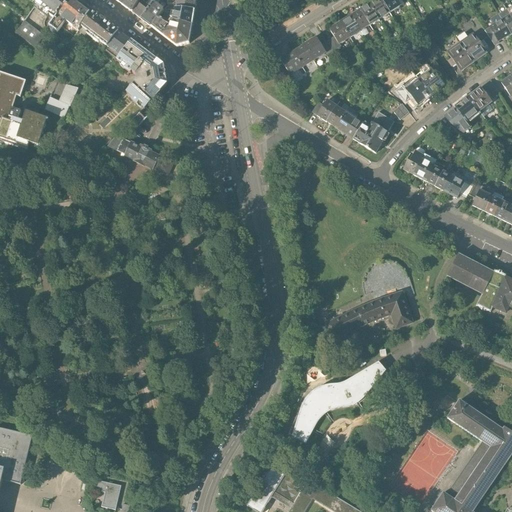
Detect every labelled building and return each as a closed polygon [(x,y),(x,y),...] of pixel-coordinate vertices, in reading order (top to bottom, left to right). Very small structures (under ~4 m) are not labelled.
[(40,0),(40,1),(36,5),(56,20),(70,0),(40,0)] [(76,0),(70,0),(56,20),(50,28),(57,33),(66,22),(74,28),(75,25),(80,29),(81,27),(92,12),(76,0)] [(114,0),(120,4),(132,13),(141,0),(114,0)] [(140,18),(142,20),(156,0),(150,0),(150,1),(149,0),(141,0),(132,13),(134,14),(140,18)] [(156,0),(142,20),(150,26),(151,27),(158,18),(163,11),(168,6),(168,5),(168,4),(163,0),(156,0)] [(196,0),(167,0),(168,4),(168,5),(175,6),(175,4),(178,4),(177,11),(195,12),(196,2),(196,0)] [(387,0),(381,0),(375,4),(385,20),(396,13),(387,0)] [(402,0),(387,0),(396,13),(406,6),(402,0)] [(375,4),(365,11),(375,27),(385,20),(375,4)] [(195,12),(177,11),(175,18),(173,18),(173,15),(165,13),(164,20),(169,22),(192,27),(193,21),(195,12)] [(365,11),(354,18),(364,33),(375,27),(365,11)] [(102,19),(92,12),(81,27),(107,46),(118,31),(102,19)] [(511,14),(503,19),(511,33),(511,14)] [(158,18),(151,27),(177,47),(183,46),(189,44),(192,30),(192,27),(169,22),(167,24),(158,18)] [(354,18),(344,24),(354,40),(364,33),(354,18)] [(511,33),(503,19),(495,24),(504,39),(511,34),(511,33)] [(344,24),(333,31),(343,47),(354,40),(344,24)] [(495,24),(486,29),(495,44),(504,39),(495,24)] [(126,38),(118,31),(107,46),(108,48),(106,51),(116,59),(119,55),(120,56),(131,41),(126,38)] [(479,63),(490,55),(477,38),(466,46),(479,63)] [(320,39),(308,46),(318,62),(330,55),(320,39)] [(165,75),(164,65),(131,41),(120,56),(116,61),(135,75),(137,80),(138,85),(133,90),(131,88),(127,93),(145,109),(167,85),(165,75)] [(308,46),(296,53),(306,70),(318,62),(308,46)] [(467,72),(479,63),(466,46),(454,55),(467,72)] [(296,53),(285,60),(295,77),(306,70),(296,53)] [(435,72),(423,82),(435,98),(447,88),(435,72)] [(16,95),(19,96),(24,82),(0,73),(0,138),(27,148),(29,142),(40,146),(50,118),(24,109),(20,120),(18,119),(21,111),(12,108),(16,95)] [(511,76),(501,83),(511,98),(511,76)] [(423,82),(410,92),(422,109),(435,98),(423,82)] [(62,95),(59,101),(71,106),(74,100),(79,88),(67,85),(62,95)] [(468,99),(478,110),(480,113),(493,102),(482,88),(468,99)] [(65,119),(71,106),(59,101),(50,97),(45,110),(65,119)] [(456,109),(465,120),(478,110),(468,99),(456,109)] [(317,116),(328,123),(337,108),(327,101),(317,116)] [(394,109),(399,119),(409,114),(405,104),(394,109)] [(328,123),(339,130),(348,115),(337,108),(328,123)] [(130,123),(136,129),(151,115),(145,109),(130,123)] [(465,120),(456,109),(444,118),(454,129),(465,120)] [(394,122),(378,112),(368,127),(363,123),(354,138),(376,152),(394,122)] [(339,130),(354,138),(363,123),(348,115),(339,130)] [(131,142),(117,136),(108,147),(111,148),(124,155),(124,156),(133,160),(132,161),(138,164),(143,166),(144,166),(153,170),(154,169),(168,176),(174,163),(160,156),(161,155),(151,150),(152,149),(146,146),(141,144),(140,145),(131,141),(131,142)] [(412,152),(401,171),(411,176),(421,156),(412,152)] [(411,176),(421,181),(431,162),(421,156),(411,176)] [(441,167),(431,162),(421,181),(432,186),(441,167)] [(451,172),(441,167),(432,186),(441,191),(451,172)] [(463,178),(451,172),(441,191),(454,198),(457,191),(463,178)] [(473,183),(463,178),(457,191),(467,196),(473,183)] [(482,186),(474,202),(485,208),(493,192),(482,186)] [(493,192),(485,208),(495,213),(503,197),(493,192)] [(511,201),(503,197),(495,213),(505,218),(511,204),(511,201)] [(488,313),(495,296),(511,304),(511,280),(503,277),(492,271),(457,253),(446,277),(481,294),(476,306),(488,313)] [(333,340),(391,316),(396,329),(415,323),(412,317),(406,298),(403,290),(368,303),(324,321),(333,340)] [(303,401),(289,434),(306,444),(313,431),(316,425),(324,415),(326,414),(331,411),(341,408),(348,408),(356,405),(358,404),(365,399),(373,390),(384,376),(383,375),(386,370),(379,362),(349,380),(339,384),(330,384),(319,388),(311,393),(303,401)] [(473,511),(511,455),(511,430),(511,431),(503,425),(501,428),(460,401),(466,392),(453,383),(438,406),(450,414),(447,419),(481,442),(446,494),(442,492),(430,510),(432,511),(431,511),(473,511)] [(0,511),(0,494),(3,481),(22,485),(29,453),(33,437),(0,429),(0,511)] [(271,498),(289,470),(289,469),(275,461),(262,484),(267,486),(257,503),(251,500),(247,507),(255,511),(263,511),(265,509),(268,504),(271,498)] [(358,511),(308,481),(308,482),(303,479),(306,475),(296,469),(293,473),(289,470),(271,498),(277,502),(288,508),(291,510),(289,511),(358,511)] [(121,487),(97,481),(95,492),(105,494),(101,508),(116,511),(121,487)]
